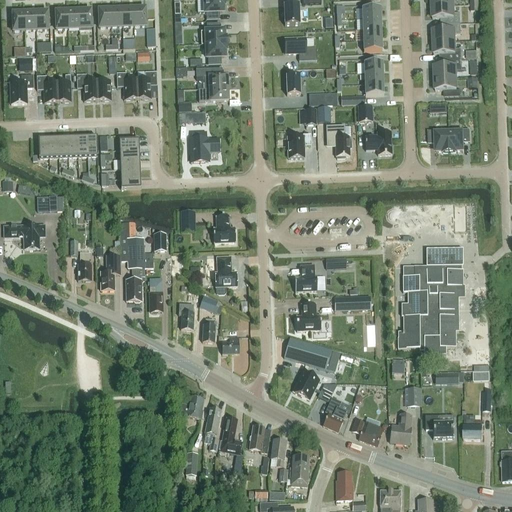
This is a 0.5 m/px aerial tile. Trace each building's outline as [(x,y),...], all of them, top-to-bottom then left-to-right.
[(224,0),(204,1),(204,2),(204,14),(206,14),(206,22),(219,21),(219,14),(223,14),(223,7),(224,7),(224,0)] [(431,0),(432,8),(453,8),(452,0),(431,0)] [(298,6),(283,7),(284,27),(299,27),(298,6)] [(447,20),(448,26),(460,25),(459,14),(453,15),(453,8),(432,8),(432,21),(447,20)] [(380,9),(362,10),(362,21),(380,20),(380,9)] [(133,11),(134,29),(145,29),(145,11),(145,10),(133,11)] [(122,29),(121,11),(110,12),(111,30),(122,29)] [(134,29),(133,11),(121,11),(122,29),(134,29)] [(111,30),(110,12),(98,12),(99,30),(111,30)] [(67,14),(68,32),(79,31),(79,34),(78,13),(67,14)] [(78,13),(79,34),(91,33),(90,13),(91,13),(78,13)] [(35,15),(36,33),(48,32),(47,15),(48,15),(47,14),(35,15)] [(68,32),(67,14),(55,14),(56,32),(68,32)] [(25,33),(24,15),(12,16),(13,34),(25,33)] [(36,33),(35,15),(24,15),(25,33),(36,33)] [(380,20),(362,21),(363,32),(381,31),(380,20)] [(206,46),(226,46),(225,39),(224,39),(224,32),(219,33),(219,25),(207,26),(207,33),(200,33),(201,47),(206,47),(206,46)] [(433,44),(454,43),(454,36),(460,36),(460,25),(448,26),(448,31),(433,32),(433,44)] [(381,31),(363,32),(363,43),(381,42),(381,31)] [(306,41),(285,41),(286,56),(299,55),(299,63),(317,63),(317,49),(306,49),(306,41)] [(381,42),(363,43),(363,54),(382,53),(381,42)] [(454,43),(433,44),(434,57),(449,56),(449,62),(461,61),(461,51),(455,51),(454,43)] [(226,52),(226,46),(206,46),(206,47),(206,59),(208,59),(208,67),(221,66),(220,59),(225,59),(224,52),(226,52)] [(137,53),(136,63),(149,63),(149,54),(137,53)] [(32,61),(19,61),(19,74),(33,73),(32,61)] [(434,68),(435,81),(456,80),(455,73),(462,73),(461,61),(449,62),(449,68),(434,68)] [(382,64),(364,65),(364,76),(382,75),(382,64)] [(177,70),(178,77),(187,76),(186,69),(177,70)] [(211,79),(211,70),(195,71),(196,81),(204,85),(205,92),(207,92),(227,91),(227,78),(211,79)] [(145,82),(136,82),(137,102),(151,101),(150,88),(157,88),(156,74),(145,74),(145,82)] [(137,102),(136,82),(128,82),(128,75),(116,76),(117,89),(123,89),(124,102),(137,102)] [(382,75),(364,76),(365,86),(383,86),(382,75)] [(33,91),(33,78),(21,78),(21,84),(10,85),(11,107),(27,107),(26,91),(33,91)] [(286,78),(287,98),(300,97),(299,78),(286,78)] [(477,79),(467,79),(468,89),(477,89),(477,79)] [(456,80),(435,81),(435,93),(456,92),(456,80)] [(110,83),(96,84),(97,104),(110,103),(110,83)] [(96,84),(83,84),(83,104),(97,104),(96,84)] [(70,85),(56,86),(57,106),(70,105),(70,85)] [(56,86),(43,86),(43,106),(57,106),(56,86)] [(383,86),(365,86),(365,98),(383,97),(383,86)] [(227,91),(207,92),(207,104),(228,103),(227,91)] [(320,96),(321,108),(332,108),(332,96),(320,96)] [(178,115),(191,114),(191,106),(178,106),(178,115)] [(355,108),(356,124),(370,123),(369,107),(355,108)] [(330,125),(330,110),(317,110),(317,125),(330,125)] [(315,112),(305,112),(305,127),(316,127),(315,112)] [(193,125),(205,125),(205,115),(193,115),(193,125)] [(346,127),(328,128),(328,146),(338,146),(338,159),(339,159),(339,161),(347,161),(347,159),(352,159),(351,151),(353,151),(353,141),(351,141),(351,139),(347,139),(346,127)] [(449,132),(449,155),(456,155),(456,153),(463,153),(462,144),(470,144),(469,131),(462,132),(449,132)] [(443,155),(449,155),(449,132),(428,133),(429,145),(436,145),(436,154),(443,153),(443,155)] [(203,134),(192,135),(192,141),(190,142),(191,164),(201,164),(201,162),(208,161),(208,154),(219,154),(218,142),(207,142),(207,141),(203,141),(203,134)] [(374,139),(362,139),(362,153),(374,153),(374,158),(389,157),(388,134),(373,135),(374,139)] [(287,139),(288,161),(304,160),(304,147),(311,147),(310,136),(303,137),(303,139),(287,139)] [(87,139),(77,140),(78,160),(88,159),(87,139)] [(87,139),(88,159),(97,159),(97,139),(87,139)] [(58,141),(59,161),(68,160),(67,140),(58,141)] [(77,140),(67,140),(68,160),(78,160),(77,140)] [(39,161),(49,161),(48,141),(38,141),(39,161)] [(58,141),(48,141),(49,161),(59,161),(58,141)] [(119,153),(139,152),(139,142),(119,143),(119,153)] [(140,162),(139,152),(119,153),(120,163),(140,162)] [(120,172),(140,172),(140,162),(120,163),(120,172)] [(140,181),(140,172),(120,172),(120,182),(140,181)] [(2,183),(3,194),(13,194),(12,183),(11,183),(11,179),(4,179),(4,183),(2,183)] [(121,192),(141,191),(140,181),(120,182),(121,192)] [(58,198),(36,199),(37,213),(58,213),(58,198)] [(180,214),(180,235),(195,234),(195,213),(180,214)] [(214,231),(213,231),(214,246),(235,245),(235,230),(234,230),(230,230),(229,219),(230,219),(230,218),(216,219),(216,220),(216,231),(214,231)] [(132,271),(132,282),(126,282),(126,304),(134,304),(135,305),(139,305),(140,304),(141,304),(141,282),(141,279),(145,279),(144,271),(153,270),(153,255),(144,255),(144,240),(129,240),(128,225),(119,226),(121,264),(127,264),(127,271),(132,271)] [(44,228),(4,229),(4,240),(24,239),(24,251),(39,251),(39,239),(45,239),(44,228)] [(166,253),(166,236),(153,236),(154,254),(166,253)] [(403,268),(403,294),(410,294),(410,306),(401,306),(401,318),(403,318),(403,334),(398,334),(398,339),(398,351),(406,351),(406,350),(419,350),(419,353),(424,353),(424,355),(437,355),(437,356),(446,356),(446,349),(455,349),(456,333),(458,333),(458,317),(455,317),(455,300),(464,300),(464,287),(463,287),(463,251),(426,251),(426,268),(403,268)] [(101,293),(114,293),(114,278),(120,278),(119,270),(119,252),(109,252),(110,259),(105,259),(106,274),(100,275),(101,293)] [(80,267),(78,267),(78,283),(91,283),(91,256),(80,256),(80,264),(80,267)] [(226,295),(225,290),(237,289),(236,275),(230,275),(230,270),(231,270),(231,259),(216,260),(217,275),(215,275),(215,290),(216,290),(216,296),(218,297),(224,297),(226,295)] [(326,272),(346,271),(346,260),(326,261),(326,272)] [(294,279),(295,295),(296,295),(317,294),(317,278),(316,278),(316,279),(315,279),(314,268),(300,268),(301,280),(295,280),(295,279),(294,279)] [(190,278),(200,278),(200,269),(190,269),(190,278)] [(149,295),(150,307),(151,315),(162,314),(161,306),(162,305),(162,299),(162,295),(161,280),(149,281),(150,295),(149,295)] [(217,303),(204,298),(200,310),(213,315),(217,303)] [(370,299),(342,300),(342,313),(371,312),(370,299)] [(301,320),(295,320),(295,335),(319,335),(319,320),(315,320),(315,308),(301,308),(301,320)] [(192,310),(184,310),(183,315),(182,315),(181,332),(193,333),(194,316),(192,315),(192,310)] [(214,323),(205,323),(205,328),(203,327),(202,344),(214,345),(215,328),(213,328),(214,323)] [(239,340),(229,340),(229,345),(222,345),(222,357),(239,356),(239,340)] [(290,340),(284,359),(308,366),(326,371),(331,352),(290,340)] [(353,358),(342,355),(340,361),(352,365),(353,358)] [(392,362),(392,375),(403,376),(404,362),(392,362)] [(309,403),(319,383),(303,374),(293,394),(309,403)] [(449,384),(448,374),(436,375),(437,384),(449,384)] [(322,396),(330,398),(333,389),(325,386),(322,396)] [(416,409),(416,391),(407,391),(407,409),(416,409)] [(492,395),(483,395),(483,414),(491,414),(492,395)] [(201,412),(204,402),(190,399),(188,407),(186,407),(179,405),(177,417),(184,418),(201,421),(202,413),(201,412)] [(323,428),(338,435),(347,415),(341,412),(343,405),(331,400),(325,414),(329,416),(323,428)] [(464,403),(464,411),(474,411),(473,402),(464,403)] [(213,411),(210,411),(207,424),(206,424),(204,434),(203,444),(210,446),(209,452),(217,454),(219,442),(213,441),(214,436),(215,437),(217,427),(220,413),(218,412),(218,411),(213,410),(213,411)] [(411,418),(402,417),(401,429),(392,428),(390,445),(409,447),(411,430),(410,430),(411,418)] [(425,418),(425,432),(433,432),(433,441),(441,441),(446,441),(454,441),(454,425),(439,425),(439,418),(425,418)] [(482,443),(483,429),(482,429),(482,424),(475,424),(475,418),(464,418),(464,429),(463,429),(463,442),(482,443)] [(243,444),(233,442),(237,422),(227,420),(222,443),(220,443),(219,450),(220,451),(219,454),(240,458),(243,444)] [(356,422),(352,433),(360,436),(360,437),(359,442),(377,449),(383,432),(356,422)] [(267,456),(271,433),(264,432),(265,430),(253,428),(251,438),(249,439),(249,443),(250,445),(249,452),(260,454),(260,455),(267,456)] [(273,442),(271,455),(270,461),(277,462),(276,469),(282,469),(283,463),(286,444),(273,442)] [(511,453),(502,454),(503,484),(511,484),(511,453)] [(196,478),(197,455),(187,455),(186,477),(186,482),(195,482),(195,478),(196,478)] [(307,489),(309,459),(292,458),(291,488),(307,489)] [(288,472),(279,471),(278,483),(287,484),(288,472)] [(230,475),(218,475),(218,484),(229,485),(230,475)] [(339,502),(353,502),(353,485),(351,485),(351,475),(338,475),(338,483),(336,483),(336,503),(339,503),(339,502)] [(255,492),(255,493),(248,493),(248,500),(255,500),(255,503),(267,503),(267,493),(255,492)] [(400,511),(400,493),(380,493),(379,511),(400,511)] [(432,511),(432,502),(417,502),(417,511),(432,511)]
